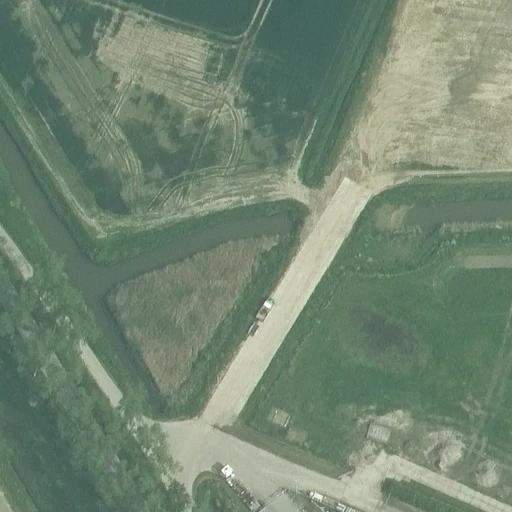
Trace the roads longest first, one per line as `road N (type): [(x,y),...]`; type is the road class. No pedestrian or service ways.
road 1 (unclassified): [(156,458),(0,238)]
road 2 (unclassified): [(139,511),(0,283)]
road 3 (unclassified): [(375,511),(237,454),(202,447),(156,458)]
